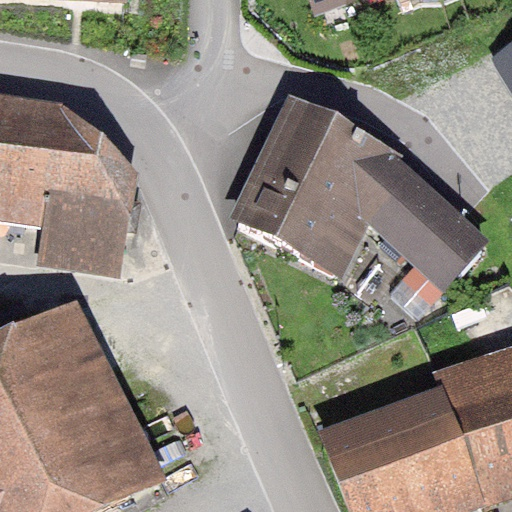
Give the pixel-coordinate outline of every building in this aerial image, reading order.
[(309,0),(318,23),(376,0),(309,0)] [(511,49),(493,60),(511,93),(511,49)] [(108,290),(117,185),(102,148),(61,123),(0,115),(0,230),(34,235),(28,279),(108,290)] [(395,174),(273,116),(219,230),(341,287),(365,237),(432,304),(477,261),(395,174)] [(0,511),(120,511),(149,497),(57,321),(0,350),(0,511)] [(511,369),(331,435),(359,511),(506,511),(511,510),(511,369)]
